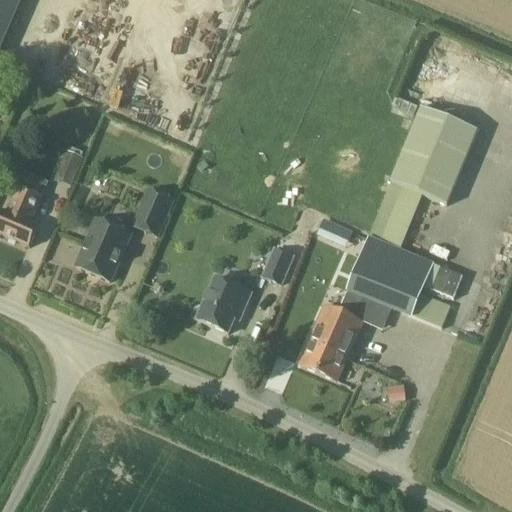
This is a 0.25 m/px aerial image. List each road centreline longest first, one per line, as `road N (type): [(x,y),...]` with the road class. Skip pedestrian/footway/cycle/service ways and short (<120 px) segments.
road 1 (unclassified): [(459,511),(206,389),(89,344)]
road 2 (unclassified): [(10,511),(89,344)]
